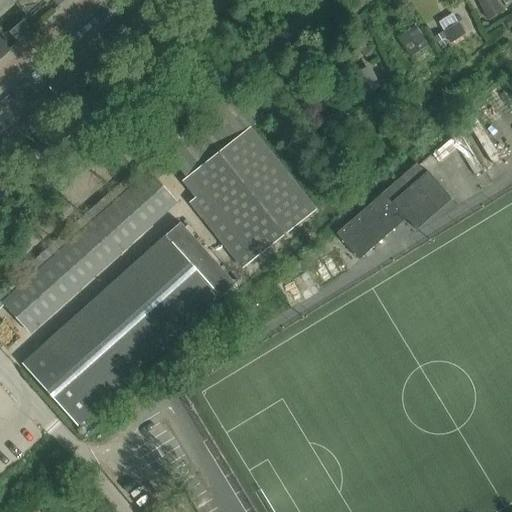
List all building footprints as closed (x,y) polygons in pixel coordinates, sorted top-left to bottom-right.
[(0,0),(0,24),(26,0),(0,0)] [(481,0),(479,2),(489,19),(502,11),(495,0),(481,0)] [(19,40),(33,28),(25,20),(12,31),(19,40)] [(412,55),(429,44),(417,24),(399,36),(412,55)] [(444,34),(451,43),(465,34),(459,24),(444,34)] [(380,87),(369,66),(350,77),(361,98),(380,87)] [(184,177),(257,118),(231,87),(203,112),(205,114),(144,166),(150,173),(157,181),(174,166),(184,177)] [(353,134),(340,111),(323,121),(336,144),(353,134)] [(316,210),(250,128),(181,182),(195,199),(189,204),(242,270),(316,210)] [(417,164),(337,234),(359,260),(407,219),(415,228),(416,228),(414,225),(447,196),(449,198),(450,197),(428,171),(425,173),(417,164)] [(176,202),(157,181),(150,173),(3,304),(30,333),(176,202)] [(180,223),(165,236),(221,298),(235,285),(180,223)] [(347,270),(335,249),(305,268),(316,288),(347,270)] [(100,406),(45,344),(22,365),(77,427),(100,406)]
